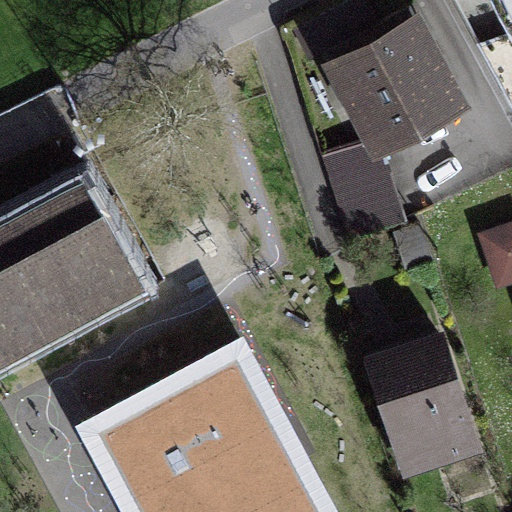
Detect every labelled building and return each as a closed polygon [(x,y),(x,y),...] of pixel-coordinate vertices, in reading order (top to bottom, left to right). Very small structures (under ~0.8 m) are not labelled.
[(407,0),(334,33),(378,131),(461,94),(418,0),(407,0)] [(511,0),(499,0),(511,24),(511,0)] [(0,347),(137,273),(72,153),(0,192),(0,347)] [(511,223),(483,231),(496,275),(511,270),(511,223)] [(370,349),(404,454),(476,431),(442,326),(370,349)] [(313,511),(235,370),(108,439),(148,511),(313,511)]
